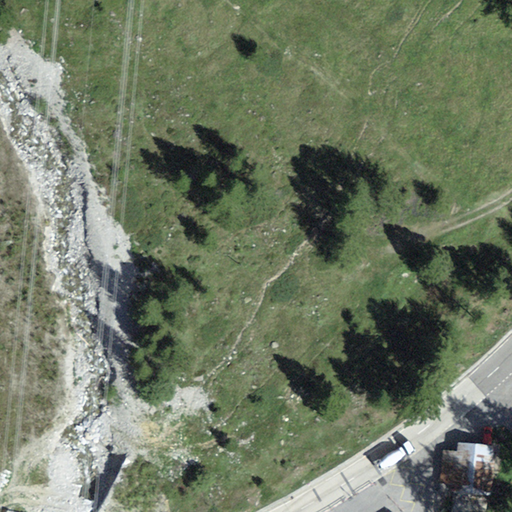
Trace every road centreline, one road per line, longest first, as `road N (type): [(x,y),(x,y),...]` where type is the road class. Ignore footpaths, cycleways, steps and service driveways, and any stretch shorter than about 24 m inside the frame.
road 1 (secondary): [(511,354),(390,455),(297,511)]
road 2 (track): [(511,199),(378,244)]
